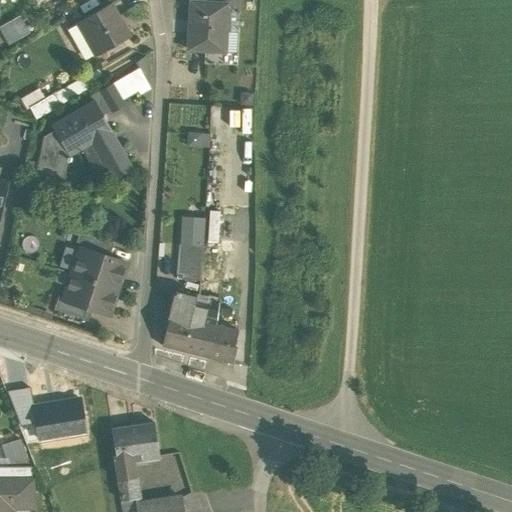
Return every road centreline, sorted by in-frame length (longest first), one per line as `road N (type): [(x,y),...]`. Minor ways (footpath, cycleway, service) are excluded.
road 1 (track): [(343,446),(370,0)]
road 2 (secondary): [(511,502),(140,379)]
road 3 (residential): [(140,379),(161,58),(153,0)]
road 4 (secondary): [(140,379),(0,333)]
